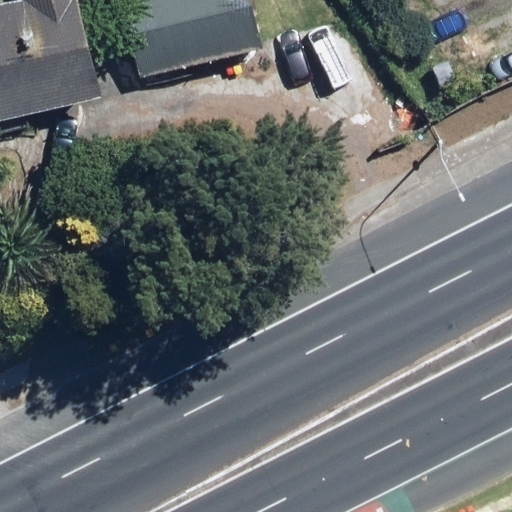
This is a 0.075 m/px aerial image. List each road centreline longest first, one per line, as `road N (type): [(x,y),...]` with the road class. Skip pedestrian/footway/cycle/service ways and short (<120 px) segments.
road 1 (primary): [(0,486),(511,231)]
road 2 (primary): [(511,402),(292,511)]
